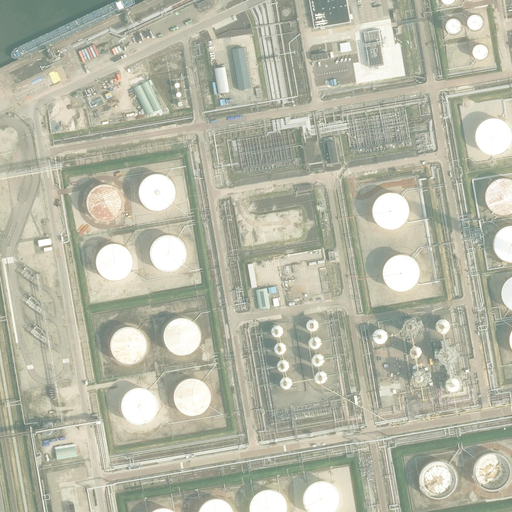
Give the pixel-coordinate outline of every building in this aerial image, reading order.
[(208,5),(206,0),(205,0),(197,5),(199,9),(208,5)] [(309,0),(314,29),(351,23),(347,0),(309,0)] [(482,21),(482,19),(481,18),(480,17),(479,15),(478,14),(477,14),(475,14),(474,13),(473,14),(471,14),(470,15),(469,16),(468,17),(467,18),(467,19),(467,21),(467,22),(467,24),(468,26),(469,27),(470,27),(472,28),(474,28),(475,28),(477,28),(479,27),(480,26),(480,25),(481,24),(482,22),(482,21)] [(460,25),(460,23),(459,21),(459,20),(458,19),(457,18),(455,18),(454,17),(452,17),(451,17),(450,18),(449,18),(447,19),(447,21),(446,22),(445,24),(445,25),(446,26),(446,28),(447,29),(448,30),(449,31),(450,31),(452,32),(453,32),(454,32),(456,31),(457,31),(458,30),(459,29),(459,28),(460,26),(460,25)] [(487,50),(487,48),(486,47),(486,46),(484,44),(483,44),(482,43),(481,43),(479,43),(477,43),(476,43),(475,44),(474,45),(473,47),(472,48),(472,49),(472,50),(472,52),(473,53),(473,55),(474,56),(476,57),(477,57),(479,58),(480,58),(483,57),(484,56),(485,55),(486,54),(487,53),(487,52),(487,50)] [(244,47),(232,49),(239,90),(251,88),(244,47)] [(466,55),(466,53),(465,52),(465,51),(464,49),(463,48),(461,48),(459,47),(457,47),(456,47),(454,48),(453,49),(452,50),(451,51),(451,53),(451,54),(451,56),(451,57),(452,58),(453,60),(454,61),(455,62),(457,62),(458,62),(459,62),(461,62),(462,61),(463,60),(464,59),(465,58),(466,56),(466,55)] [(392,63),(391,62),(391,60),(390,59),(389,58),(388,57),(386,56),(385,56),(383,56),(382,56),(381,56),(380,57),(378,58),(377,59),(377,60),(376,62),(376,63),(376,65),(377,66),(377,67),(378,69),(379,70),(381,70),(383,71),(384,71),(385,71),(387,70),(388,70),(389,69),(390,67),(391,66),(391,65),(392,63)] [(362,68),(361,67),(361,65),(360,64),(359,63),(358,62),(357,61),(355,61),(354,61),(352,61),(351,61),(350,62),(349,63),(348,64),(347,65),(347,67),(347,68),(347,70),(347,71),(348,73),(349,74),(350,75),(352,75),(353,76),(354,76),(355,76),(357,75),(358,74),(359,73),(360,72),(361,71),(361,70),(362,68)] [(225,66),(214,68),(219,94),(230,92),(225,66)] [(62,67),(11,88),(17,102),(68,81),(62,67)] [(148,81),(133,88),(146,115),(161,108),(148,81)] [(0,111),(4,109),(9,107),(7,104),(8,103),(7,101),(6,102),(5,98),(0,100),(0,111)] [(511,129),(511,128),(509,125),(506,123),(504,121),(501,120),(500,120),(496,120),(493,120),(489,121),(486,122),(484,123),(483,125),(480,128),(479,131),(478,134),(477,138),(477,141),(478,145),(480,148),(481,150),(482,151),(484,152),(485,154),(488,155),(492,156),(495,157),(499,157),(501,156),(503,156),(506,154),(509,152),(511,149),(511,147),(511,129)] [(339,162),(335,141),(328,142),(329,152),(331,164),(339,162)] [(353,149),(354,156),(397,149),(395,142),(353,149)] [(295,159),(246,167),(247,174),(296,166),(295,159)] [(141,201),(148,207),(159,209),(167,206),(173,199),(176,189),(172,179),(167,173),(158,170),(149,172),(142,176),(138,184),(137,193),(141,201)] [(511,180),(509,179),(507,178),(503,178),(501,178),(499,179),(496,180),(493,182),(490,184),(488,187),(487,188),(486,190),(485,194),(485,197),(485,201),(486,204),(488,207),(491,210),(493,213),(497,214),(499,215),(501,215),(504,216),(507,215),(509,215),(511,214),(511,213),(511,180)] [(89,213),(96,219),(107,221),(115,217),(121,211),(124,201),(120,191),(114,185),(106,182),(97,184),(90,188),(86,196),(85,205),(89,213)] [(382,197),(376,203),(374,207),(374,212),(375,218),(378,224),(382,228),(388,230),(397,230),(404,227),(409,221),(411,216),(411,210),(408,202),(402,197),(396,194),(390,194),(382,197)] [(511,225),(509,225),(505,226),(502,228),(500,229),(499,230),(498,231),(496,233),(495,236),(494,239),(493,243),(494,246),(495,249),(496,253),(498,256),(501,258),(504,260),(507,261),(509,261),(511,261),(511,225)] [(153,264),(160,270),(171,272),(179,269),(185,262),(187,252),(184,242),(178,236),(170,233),(161,235),(154,239),(150,247),(149,256),(153,264)] [(50,238),(38,240),(39,246),(49,245),(49,247),(44,248),(45,252),(53,250),(50,238)] [(98,273),(105,279),(117,281),(125,278),(131,271),(133,261),(130,251),(124,245),(116,242),(107,244),(100,248),(95,256),(94,265),(98,273)] [(393,258),(387,265),(385,269),(384,274),(385,280),(388,285),(393,290),(399,292),(408,292),(415,288),(419,283),(421,278),(421,271),(418,264),(413,258),(406,256),(401,256),(393,258)] [(511,276),(510,277),(507,280),(504,282),(503,284),(502,286),(501,289),(501,293),(501,295),(501,297),(502,300),(503,303),(506,306),(508,308),(511,310),(511,276)] [(259,310),(270,308),(267,289),(256,290),(259,310)] [(166,346),(173,351),(184,353),(192,350),(198,343),(200,333),(197,323),(191,318),(183,315),(174,316),(167,320),(163,328),(162,337),(166,346)] [(451,326),(451,324),(450,323),(450,322),(449,321),(448,320),(447,319),(446,319),(444,318),(443,318),(441,319),(440,319),(438,320),(437,321),(436,323),(436,324),(436,326),(436,327),(436,328),(437,330),(437,331),(438,332),(440,333),(441,333),(443,333),(444,333),(446,333),(447,332),(448,332),(449,330),(450,329),(451,327),(451,326)] [(417,325),(417,324),(417,323),(416,321),(414,320),(412,319),(411,319),(409,320),(408,320),(408,321),(406,323),(406,325),(406,326),(407,327),(408,328),(408,329),(409,330),(411,330),(413,330),(414,330),(415,329),(416,328),(417,327),(417,326),(417,325)] [(320,325),(320,324),(320,323),(319,321),(317,320),(316,320),(314,321),(313,322),(312,323),(312,324),(312,326),(313,327),(314,328),(316,329),(317,328),(318,328),(319,327),(320,326),(320,325)] [(113,355),(120,361),(131,363),(139,359),(145,353),(148,343),(145,333),(139,327),(130,324),(121,325),(114,330),(110,337),(109,346),(113,355)] [(284,330),(284,328),(283,327),(281,326),(280,326),(278,326),(277,327),(276,328),(276,330),(276,331),(277,333),(278,334),(280,334),(281,334),(283,333),(284,332),(284,330)] [(388,335),(388,334),(387,332),(387,331),(386,330),(385,329),(383,328),(382,328),(381,328),(379,328),(378,328),(376,329),(375,330),(374,331),(374,332),(373,333),(373,335),(373,336),(373,337),(374,339),(375,340),(376,341),(377,342),(378,342),(380,342),(381,342),(383,342),(384,341),(385,341),(386,339),(387,338),(388,337),(388,335)] [(324,341),(323,339),(323,338),(322,337),(321,337),(320,337),(318,337),(317,338),(316,339),(315,340),(315,341),(316,342),(316,344),(317,344),(318,345),(319,345),(321,345),(322,344),(323,343),(324,341)] [(287,348),(287,347),(286,345),(285,344),(284,344),(283,344),(282,344),(280,345),(279,346),(279,348),(279,349),(280,351),(281,352),(283,352),(285,352),(286,351),(287,350),(287,348)] [(422,351),(422,350),(421,348),(420,346),(419,346),(418,345),(416,344),(415,344),(414,344),(413,345),(411,346),(410,347),(409,348),(409,350),(409,351),(409,352),(409,353),(410,355),(411,356),(413,357),(415,358),(416,357),(418,357),(419,357),(420,356),(421,355),(421,354),(422,352),(422,351)] [(455,355),(455,354),(454,352),(454,351),(452,350),(451,349),(450,348),(448,348),(447,348),(446,348),(445,348),(443,349),(442,350),(442,351),(441,352),(441,354),(441,355),(441,356),(441,358),(442,359),(443,360),(444,361),(445,362),(447,362),(448,362),(449,362),(451,361),(452,361),(453,360),(453,359),(454,358),(455,356),(455,355)] [(326,359),(326,357),(325,355),(324,355),(322,354),(320,355),(319,355),(318,357),(318,359),(318,360),(319,361),(320,362),(321,363),(322,363),(324,362),(325,362),(326,360),(326,359)] [(290,365),(290,363),(289,362),(288,361),(286,361),(285,361),(283,362),(282,363),(282,365),(282,366),(283,368),(284,369),(286,369),(287,369),(289,368),(290,367),(290,365)] [(425,375),(425,374),(425,373),(424,372),(423,371),(422,370),(421,369),(420,369),(418,369),(417,369),(416,370),(415,371),(414,372),(413,374),(413,375),(413,376),(414,377),(414,378),(415,379),(417,380),(418,381),(419,381),(420,381),(421,380),(422,380),(423,379),(424,377),(425,376),(425,375)] [(329,377),(328,375),(327,374),(327,373),(326,373),(325,373),(323,373),(322,373),(321,374),(320,375),(320,377),(320,378),(321,379),(322,380),(324,381),(326,381),(327,380),(328,378),(329,377)] [(177,408),(184,413),(195,415),(203,412),(209,405),(212,395),(209,385),(203,379),(194,377),(185,378),(178,382),(174,390),(173,399),(177,408)] [(460,384),(460,383),(459,381),(459,380),(458,379),(457,378),(456,377),(454,377),(453,377),(451,377),(450,377),(449,378),(448,379),(447,380),(446,381),(446,382),(446,384),(446,385),(446,386),(447,388),(447,389),(448,390),(450,390),(452,391),(454,391),(455,390),(456,390),(457,389),(458,388),(459,387),(460,385),(460,384)] [(294,384),(294,382),(293,381),(292,380),(290,380),(289,380),(288,380),(287,381),(286,382),(286,384),(286,385),(287,387),(288,388),(290,388),(291,388),(293,387),(294,386),(294,384)] [(124,416),(131,422),(142,423),(150,420),(156,414),(159,404),(155,394),(150,388),(141,385),(132,386),(125,391),(121,398),(120,407),(124,416)] [(76,455),(74,445),(55,449),(57,459),(76,455)] [(510,470),(510,466),(509,463),(508,461),(507,459),(505,457),(502,455),(499,453),(497,452),(495,452),(491,452),(490,452),(488,452),(484,453),(481,455),(479,457),(477,460),(475,463),(474,467),(474,470),(474,474),(475,477),(477,480),(479,482),(480,483),(482,485),(486,487),(489,488),(492,488),(495,488),(499,487),(500,486),(502,485),(505,483),(507,480),(509,477),(510,474),(510,470)] [(423,490),(430,496),(442,498),(450,494),(456,488),(458,478),(455,468),(449,462),(440,459),(432,460),(425,465),(420,472),(419,481),(423,490)] [(307,509),(309,511),(334,511),(339,507),(341,497),(338,487),(332,481),(324,478),(315,480),(308,484),(304,492),(303,501),(307,509)] [(251,511),(286,511),(289,505),(285,495),(280,489),(271,487),(262,488),(255,492),(251,500),(250,509),(251,511)] [(234,511),(232,505),(226,500),(218,497),(209,498),(202,502),(198,510),(197,511),(234,511)]
